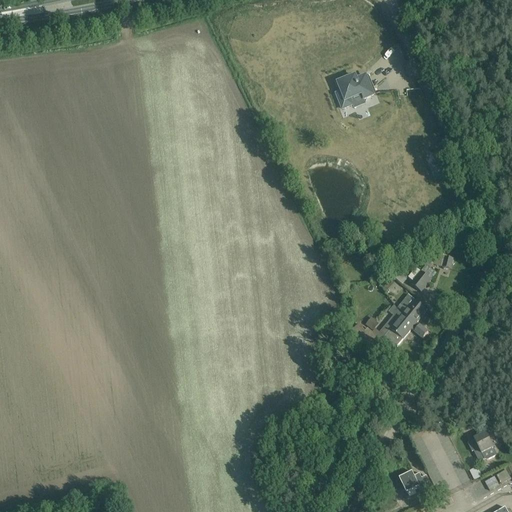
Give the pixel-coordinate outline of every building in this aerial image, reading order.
[(261,51),(263,69),(282,66),(280,53),(267,55),(267,50),(261,51)] [(343,102),(338,105),(345,119),(355,115),(352,109),(363,104),(366,109),(375,105),(366,85),(357,89),(356,86),(353,87),(353,86),(352,87),(349,89),(348,88),(348,89),(339,93),(343,102)] [(446,257),(443,268),(450,270),(453,260),(446,257)] [(431,280),(421,272),(416,268),(408,278),(413,282),(411,285),(421,293),(431,280)] [(415,300),(403,315),(411,322),(408,327),(412,330),(414,332),(423,339),(428,333),(417,323),(427,311),(415,300)] [(412,330),(414,332),(412,330),(408,327),(411,322),(403,315),(385,337),(389,341),(397,348),(412,330)] [(373,331),(379,324),(371,319),(366,326),(373,331)] [(377,347),(382,340),(371,331),(366,338),(377,347)] [(479,462),(484,460),(487,461),(497,456),(487,434),(475,440),(479,449),(474,452),(479,462)] [(481,477),(479,470),(472,473),(474,480),(481,477)] [(422,492),(427,489),(420,474),(414,476),(413,473),(400,479),(407,494),(419,489),(420,489),(422,492)] [(485,483),(490,491),(499,486),(495,477),(485,483)]
